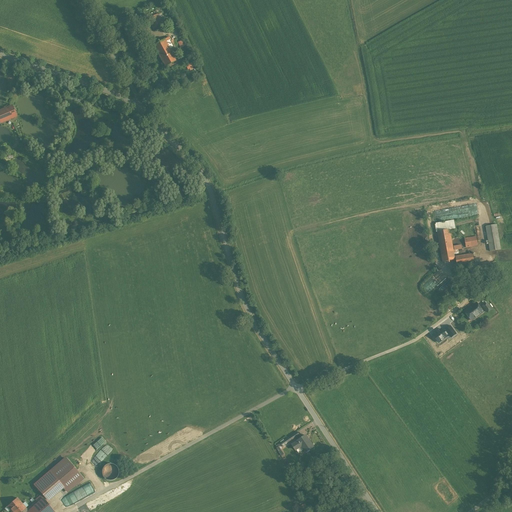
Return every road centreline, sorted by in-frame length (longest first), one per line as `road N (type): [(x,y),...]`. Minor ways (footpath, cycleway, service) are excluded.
road 1 (tertiary): [(140,110),(204,177),(256,327),(377,511)]
road 2 (tertiary): [(0,53),(117,94),(140,110)]
road 3 (unclassified): [(140,110),(76,0)]
